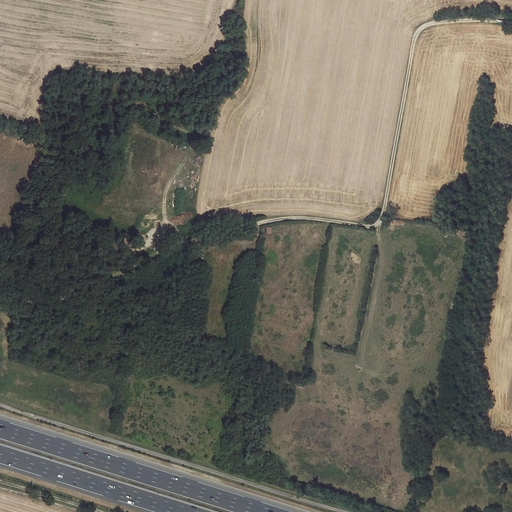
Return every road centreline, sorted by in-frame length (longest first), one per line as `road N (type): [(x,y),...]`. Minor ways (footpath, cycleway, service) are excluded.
road 1 (track): [(0,301),(58,300),(165,249),(265,222),(376,225),(419,28),(511,22)]
road 2 (track): [(0,404),(344,511)]
road 3 (motorway): [(263,511),(0,428)]
road 4 (motorway): [(0,454),(183,511)]
